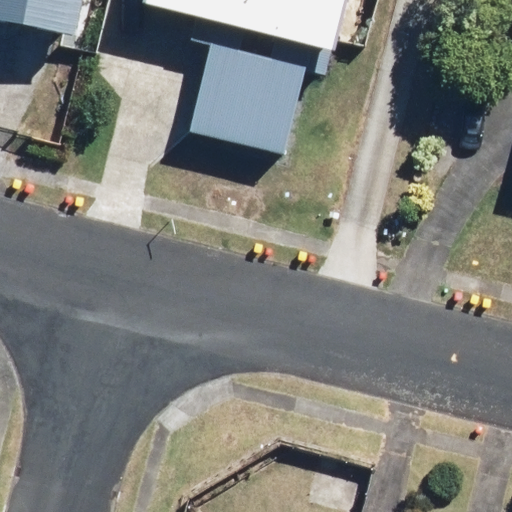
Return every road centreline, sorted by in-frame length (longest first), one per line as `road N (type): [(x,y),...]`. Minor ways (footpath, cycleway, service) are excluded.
road 1 (residential): [(102,274),(511,382)]
road 2 (residential): [(48,511),(102,274)]
